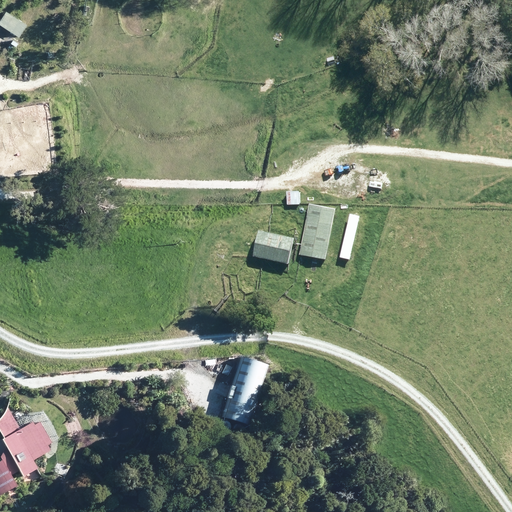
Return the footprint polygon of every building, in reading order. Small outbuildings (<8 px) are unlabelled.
[(4,10),(0,16),(0,24),(19,36),(27,24),(4,10)] [(352,160),(339,158),(336,172),(350,174),(352,160)] [(337,210),(310,205),(300,255),(328,260),(337,210)] [(262,230),(255,256),(290,265),(297,240),(262,230)] [(215,430),(229,435),(233,422),(249,427),(268,364),(238,355),(215,430)] [(227,382),(233,360),(226,358),(220,379),(227,382)] [(0,416),(0,433),(6,447),(0,455),(0,495),(17,485),(11,475),(18,471),(22,477),(38,468),(33,460),(51,450),(48,444),(51,442),(39,422),(18,429),(8,408),(0,416)]
